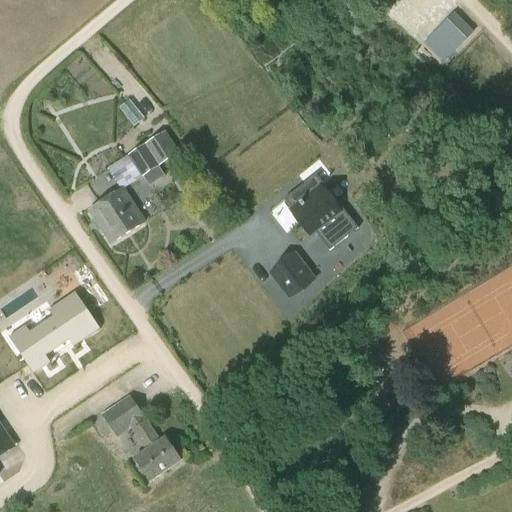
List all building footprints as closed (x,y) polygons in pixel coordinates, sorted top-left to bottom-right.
[(453,53),(472,34),(453,15),(434,34),(453,53)] [(128,99),(117,106),(131,126),(141,119),(128,99)] [(164,133),(109,170),(121,189),(122,190),(178,155),(164,133)] [(318,186),(297,202),(287,209),(297,221),(307,235),(338,211),(318,186)] [(121,189),(90,211),(111,244),(144,223),(122,190),(121,189)] [(271,274),(290,299),(313,281),(294,256),(271,274)] [(25,328),(9,339),(33,375),(50,364),(45,358),(69,342),(73,348),(100,330),(75,294),(48,312),(53,319),(30,334),(25,328)] [(389,385),(392,370),(374,367),(371,381),(389,385)] [(129,397),(102,416),(117,437),(130,429),(145,452),(133,460),(149,483),(180,462),(164,439),(159,443),(143,419),(144,419),(129,397)] [(0,429),(0,457),(13,449),(0,429)]
